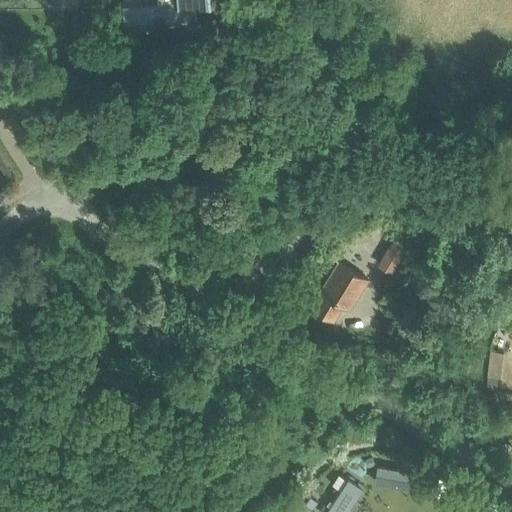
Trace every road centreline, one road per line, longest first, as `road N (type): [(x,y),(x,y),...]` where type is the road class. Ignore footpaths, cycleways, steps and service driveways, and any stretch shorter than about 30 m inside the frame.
road 1 (unclassified): [(511,480),(227,313),(45,193)]
road 2 (unclassified): [(511,88),(425,122),(191,158),(45,193)]
